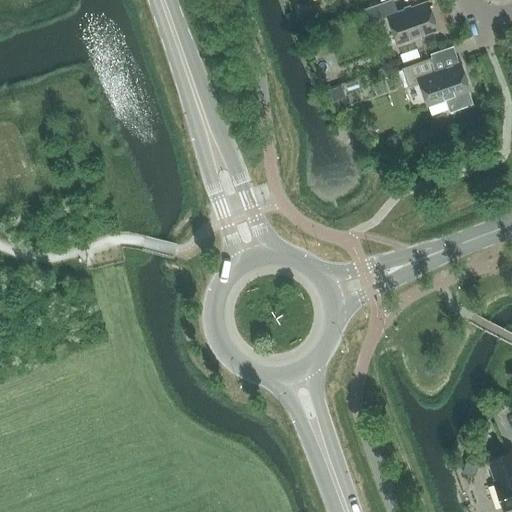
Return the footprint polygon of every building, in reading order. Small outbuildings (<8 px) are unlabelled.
[(397,11),(392,0),(387,0),(364,8),(369,22),(387,15),(397,43),(437,29),(427,1),(397,11)] [(431,57),(401,68),(408,86),(419,82),(424,97),(427,105),(444,99),(448,112),(472,103),(468,91),(469,90),(459,62),(436,70),(431,57)] [(341,86),(329,90),(332,98),(344,94),(341,86)] [(511,450),(488,459),(495,480),(493,481),(503,510),(511,506),(511,450)] [(468,456),(462,473),(474,477),(480,460),(468,456)]
